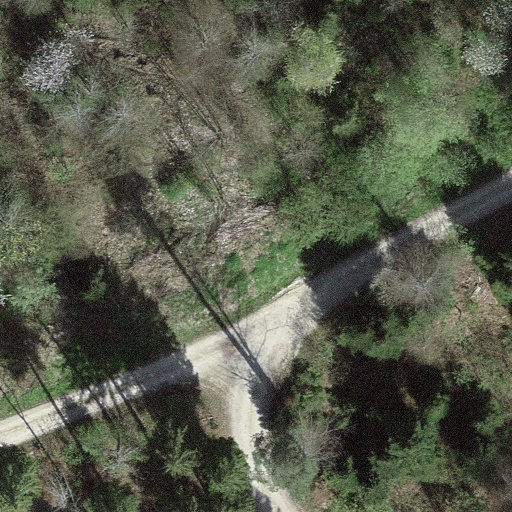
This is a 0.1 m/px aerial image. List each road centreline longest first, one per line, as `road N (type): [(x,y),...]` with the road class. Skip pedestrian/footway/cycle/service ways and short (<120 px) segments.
road 1 (track): [(0,437),(248,339),(376,276),(511,188)]
road 2 (track): [(277,511),(249,457),(240,398),(248,339)]
